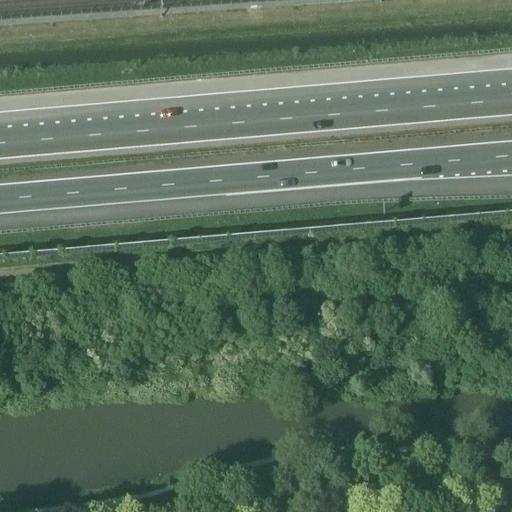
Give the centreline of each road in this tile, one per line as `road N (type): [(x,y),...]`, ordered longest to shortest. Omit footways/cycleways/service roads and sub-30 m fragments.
road 1 (motorway): [(0,200),(511,155)]
road 2 (motorway): [(511,102),(0,145)]
